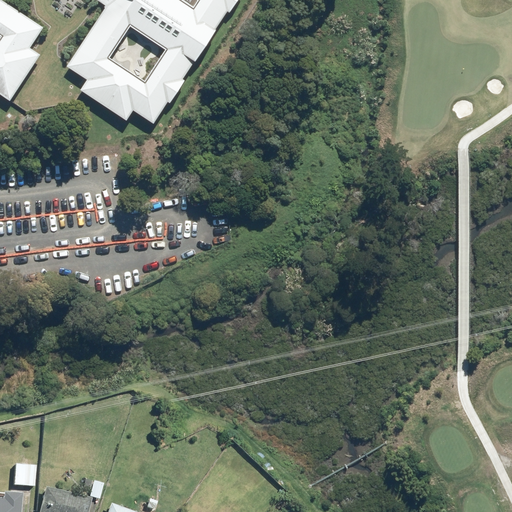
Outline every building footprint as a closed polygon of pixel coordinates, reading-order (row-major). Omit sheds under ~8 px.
[(0,0),(0,101),(6,92),(15,98),(43,57),(29,48),(43,26),(1,0),(96,0),(109,8),(72,67),(91,79),(84,91),(130,119),(137,108),(155,120),(229,0),(0,0)] [(38,487),(39,466),(17,465),(16,486),(38,487)] [(86,489),(94,491),(92,497),(102,499),(106,484),(88,479),(86,489)] [(90,511),(94,498),(48,487),(42,511),(90,511)] [(23,511),(25,494),(8,493),(7,498),(0,497),(0,511),(23,511)] [(139,511),(113,502),(109,511),(139,511)]
